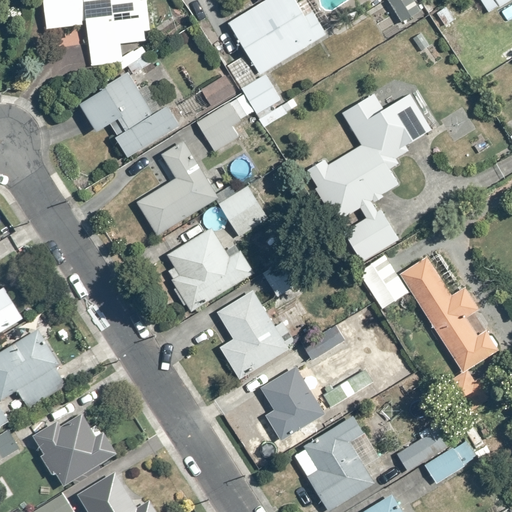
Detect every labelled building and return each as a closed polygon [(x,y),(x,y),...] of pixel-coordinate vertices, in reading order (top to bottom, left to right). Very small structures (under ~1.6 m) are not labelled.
[(120,42),(147,40),(146,28),(150,27),(146,0),(43,0),(46,30),(88,25),(92,64),(120,61),(128,73),(149,60),(139,43),(122,54),(120,42)] [(230,64),(243,85),(260,113),(281,100),(264,72),(326,35),(308,5),(304,7),(299,0),(264,0),(230,21),(249,52),(230,64)] [(423,10),(416,0),(387,0),(402,23),(423,10)] [(462,20),(485,7),(488,12),(509,0),(477,0),(457,12),(462,20)] [(448,5),(436,12),(453,41),(465,34),(448,5)] [(511,39),(495,51),(504,65),(511,59),(511,39)] [(202,88),(212,106),(238,91),(228,73),(202,88)] [(141,90),(131,74),(83,103),(100,131),(111,125),(115,132),(129,156),(189,121),(163,77),(141,90)] [(378,211),(372,200),(374,199),(376,202),(387,195),(384,192),(399,182),(390,168),(400,161),(396,155),(435,129),(410,92),(386,108),(375,92),(344,113),(364,143),(329,167),(324,160),(307,172),(340,222),(362,207),(368,217),(344,231),(363,261),(401,239),(382,208),(378,211)] [(255,113),(243,93),(197,119),(215,151),(239,137),(232,126),(255,113)] [(284,101),(259,116),(265,127),(299,107),(293,96),(284,101)] [(220,197),(185,140),(164,153),(178,177),(139,201),(159,234),(220,197)] [(269,218),(249,184),(220,202),(240,235),(269,218)] [(231,257),(213,227),(169,253),(178,267),(168,273),(190,311),(255,272),(242,251),(231,257)] [(400,273),(461,368),(443,380),(465,415),(494,397),(474,366),(500,349),(476,313),(481,310),(466,287),(459,292),(434,252),(400,273)] [(408,291),(385,254),(358,271),(381,308),(408,291)] [(290,256),(262,272),(276,295),(303,280),(290,256)] [(0,291),(0,332),(23,319),(4,289),(0,291)] [(290,347),(254,290),(220,311),(240,343),(226,352),(242,377),(290,347)] [(337,322),(301,343),(311,360),(347,340),(337,322)] [(57,361),(39,330),(0,353),(0,399),(1,401),(17,391),(26,406),(65,382),(54,363),(57,361)] [(328,413),(298,365),(262,387),(276,409),(267,415),(283,441),(328,413)] [(374,382),(365,368),(323,394),(332,408),(374,382)] [(0,426),(9,420),(0,406),(0,426)] [(96,437),(82,412),(32,440),(60,488),(117,456),(104,433),(96,437)] [(382,455),(354,414),(306,447),(321,469),(309,477),(332,510),(375,480),(366,466),(382,455)] [(455,443),(442,422),(397,450),(410,471),(455,443)] [(0,436),(0,462),(21,450),(10,431),(0,436)] [(475,457),(463,440),(425,466),(437,484),(475,457)] [(140,509),(117,471),(78,496),(87,511),(154,511),(149,503),(140,509)] [(408,511),(396,492),(363,511),(408,511)] [(73,511),(62,493),(29,511),(73,511)] [(0,505),(0,511),(9,511),(4,503),(0,505)]
